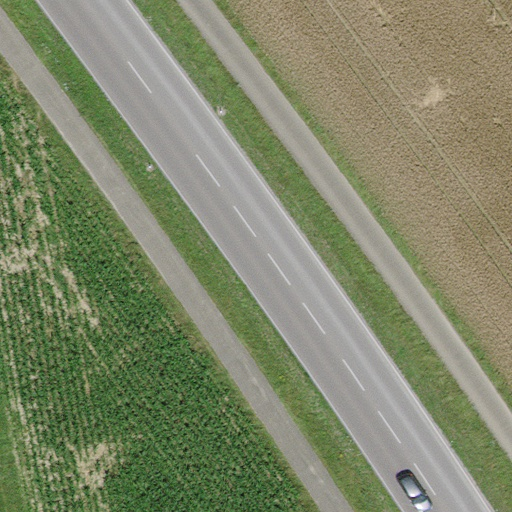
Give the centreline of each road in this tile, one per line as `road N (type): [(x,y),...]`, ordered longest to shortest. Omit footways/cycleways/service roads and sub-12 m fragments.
road 1 (secondary): [(85,0),(451,511)]
road 2 (track): [(338,511),(170,259),(0,28)]
road 3 (track): [(511,430),(192,0)]
